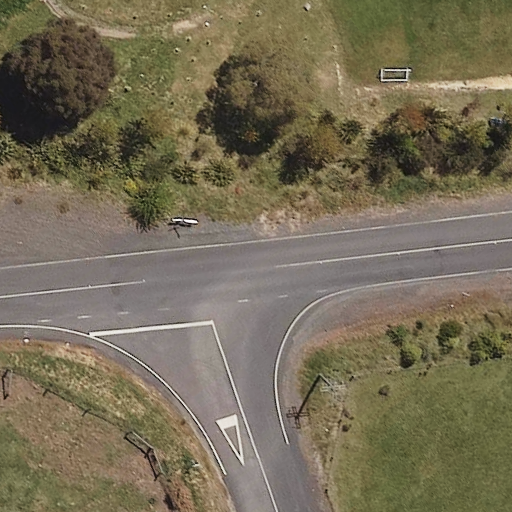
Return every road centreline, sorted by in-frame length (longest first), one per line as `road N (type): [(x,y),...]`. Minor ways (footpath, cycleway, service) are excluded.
road 1 (tertiary): [(205,275),(511,243)]
road 2 (unclassified): [(205,275),(212,325),(277,511)]
road 3 (tertiary): [(0,297),(205,275)]
